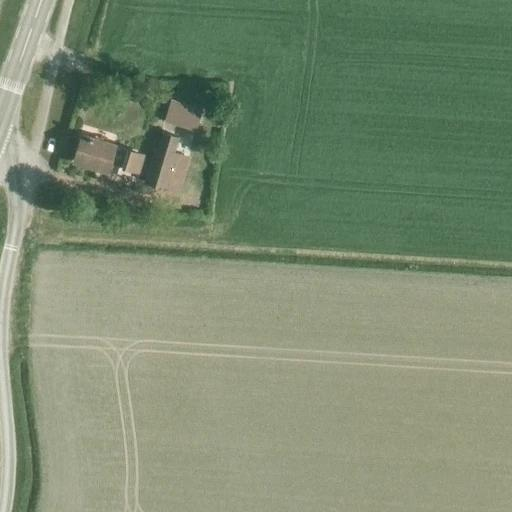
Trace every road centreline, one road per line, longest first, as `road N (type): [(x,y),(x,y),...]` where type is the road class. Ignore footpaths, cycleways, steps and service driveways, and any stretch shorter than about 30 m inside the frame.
road 1 (unclassified): [(0,305),(22,188),(16,166),(0,154)]
road 2 (unclassified): [(2,511),(8,448),(0,361)]
road 3 (secondary): [(0,123),(42,0)]
